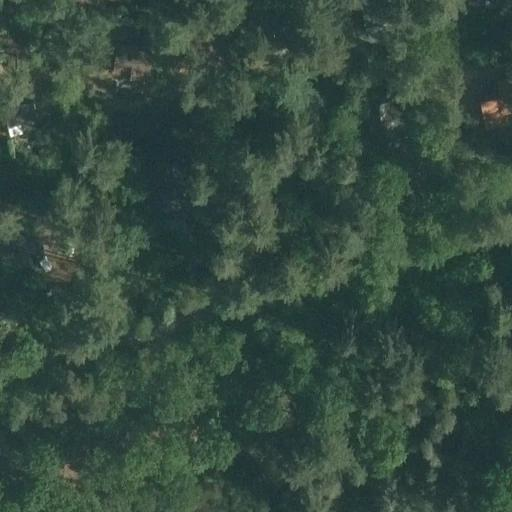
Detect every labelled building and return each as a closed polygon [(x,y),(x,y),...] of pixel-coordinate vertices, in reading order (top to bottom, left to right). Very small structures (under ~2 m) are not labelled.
[(350,0),(352,6),(363,3),(368,26),(392,21),(387,0),(350,0)] [(284,44),(279,19),(242,27),(248,52),(284,44)] [(155,94),(158,66),(124,62),(121,90),(155,94)] [(511,106),(511,75),(498,78),(501,93),(482,97),(488,127),(508,123),(505,108),(511,106)] [(408,89),(399,91),(402,105),(412,103),(408,89)] [(364,107),(371,135),(397,128),(409,125),(406,115),(403,116),(399,98),(364,107)] [(31,104),(5,111),(9,127),(36,120),(31,104)] [(288,145),(271,149),(275,166),(300,160),(295,140),(287,141),(288,145)] [(177,202),(183,163),(151,158),(146,198),(177,202)] [(37,223),(17,229),(23,250),(43,244),(37,223)]
